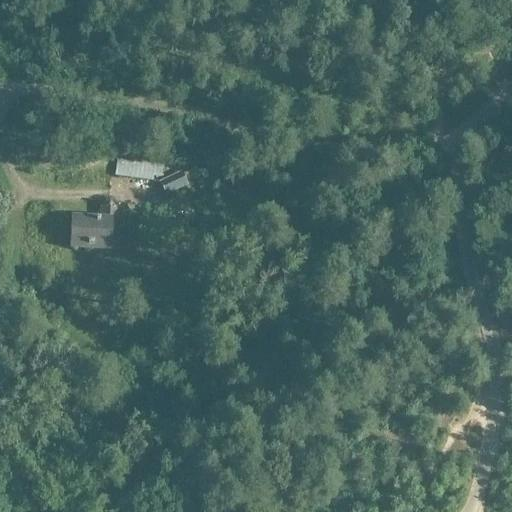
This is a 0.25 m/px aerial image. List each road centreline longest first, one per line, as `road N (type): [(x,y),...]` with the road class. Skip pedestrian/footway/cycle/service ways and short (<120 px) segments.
road 1 (unknown): [(409,511),(429,468),(467,422),(480,385),(436,148),(441,89),(511,31)]
road 2 (track): [(0,87),(282,137),(451,151)]
road 3 (track): [(0,106),(12,172),(34,199),(139,202)]
